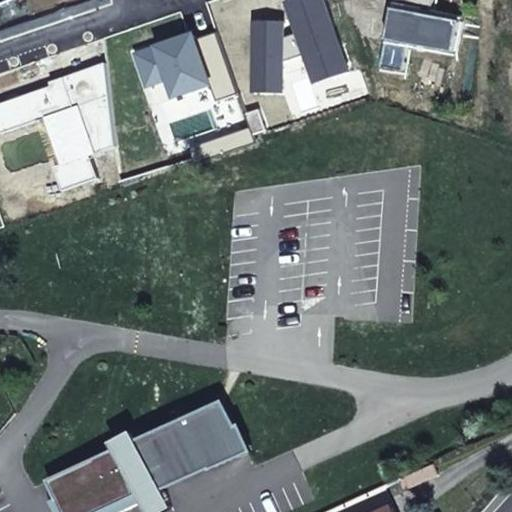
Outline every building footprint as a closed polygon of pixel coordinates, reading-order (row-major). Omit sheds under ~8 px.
[(284,62),(306,54),(316,83),(348,72),(323,0),(291,0),(288,1),(299,33),(285,38),(284,22),(257,21),(255,93),(284,93),(284,62)] [(400,0),(399,8),(394,7),(383,66),(405,70),(411,37),(457,45),(461,20),(431,14),(433,0),(400,0)] [(51,482),(64,511),(105,511),(143,495),(147,503),(166,494),(162,486),(238,451),(217,407),(139,442),(137,439),(118,449),(118,452),(51,482)] [(407,477),(411,487),(439,475),(435,465),(407,477)] [(166,494),(147,503),(151,511),(167,511),(174,508),(166,494)] [(105,511),(64,511),(59,500),(52,503),(56,511),(127,511),(147,503),(143,495),(105,511)]
